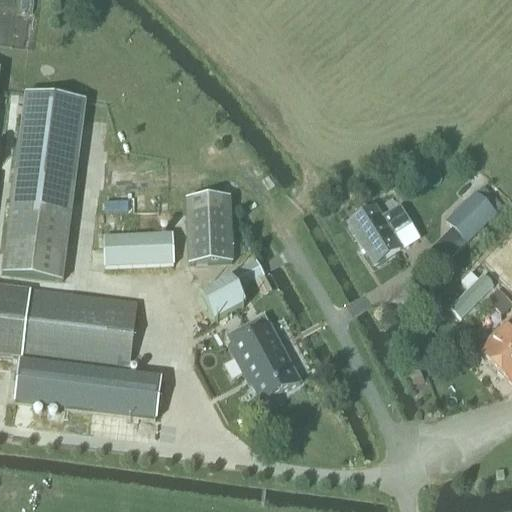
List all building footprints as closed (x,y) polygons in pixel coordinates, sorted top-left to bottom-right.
[(86,105),(24,96),(0,278),(62,286),(86,105)] [(472,198),(445,226),(465,246),(492,218),(472,198)] [(187,221),(189,268),(231,266),(230,219),(229,203),(187,205),(187,221)] [(107,216),(127,215),(127,205),(107,206),(107,216)] [(376,211),(348,228),(374,270),(402,253),(394,240),(411,230),(400,211),(383,222),(376,211)] [(105,273),(174,270),(172,237),(103,241),(105,273)] [(230,281),(199,298),(214,326),(245,309),(237,295),(255,285),(262,298),(272,293),(264,279),(256,264),(229,279),(230,281)] [(461,325),(493,292),(482,282),(450,314),(461,325)] [(0,359),(20,362),(129,376),(137,308),(29,294),(0,290),(0,359)] [(248,338),(226,350),(248,391),(251,390),(261,409),(301,387),(265,320),(244,331),(248,338)] [(511,320),(477,356),(511,391),(511,320)] [(20,365),(15,408),(200,431),(205,389),(200,388),(202,376),(178,373),(177,385),(20,365)]
